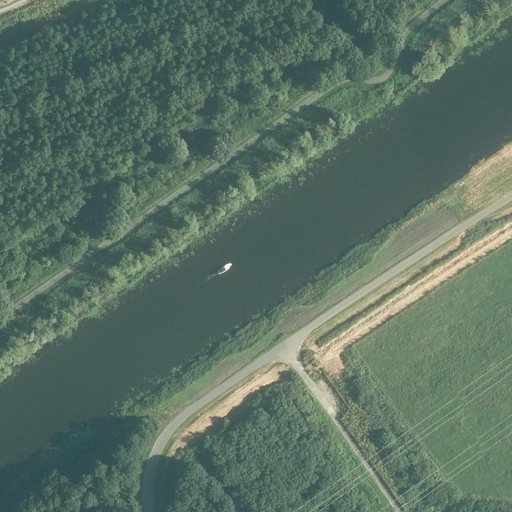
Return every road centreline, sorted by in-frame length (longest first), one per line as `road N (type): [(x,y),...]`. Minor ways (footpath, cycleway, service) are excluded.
road 1 (tertiary): [(149,511),(155,458),(183,416),(511,196)]
road 2 (track): [(284,346),(400,511)]
